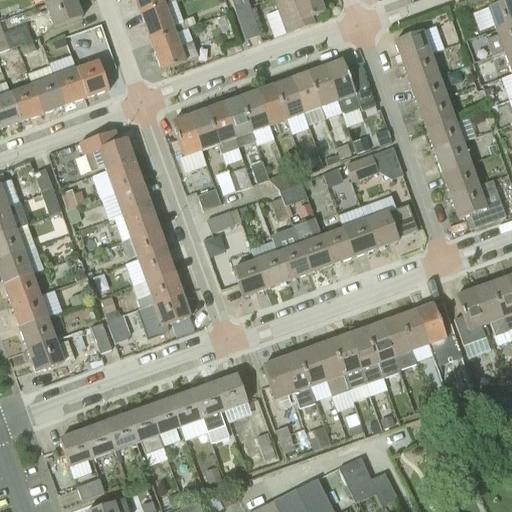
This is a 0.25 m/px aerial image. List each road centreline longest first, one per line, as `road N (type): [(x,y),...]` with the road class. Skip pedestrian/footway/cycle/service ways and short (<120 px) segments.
road 1 (residential): [(441,262),(358,27)]
road 2 (residential): [(227,336),(143,105)]
road 3 (residential): [(0,417),(227,336)]
road 4 (residential): [(143,105),(358,27)]
road 5 (residential): [(227,336),(441,262)]
road 6 (residential): [(0,157),(143,105)]
